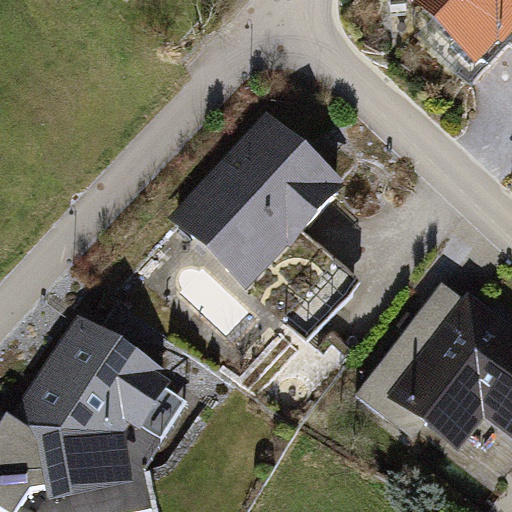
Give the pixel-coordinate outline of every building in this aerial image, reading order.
[(511,0),(417,0),(478,59),(500,36),(504,41),(511,32),(511,0)] [(338,188),(272,126),(180,224),(196,239),(209,225),(260,272),(291,239),(295,244),(338,198),(333,194),(338,188)] [(313,342),(367,293),(325,247),(271,297),(313,342)] [(511,338),(472,308),(458,326),(431,305),(358,399),(386,420),(398,404),(458,450),(486,414),(511,433),(511,338)] [(158,379),(83,330),(18,425),(8,419),(0,431),(0,510),(2,511),(23,511),(34,496),(128,479),(121,436),(130,422),(141,430),(164,393),(154,386),(158,379)]
